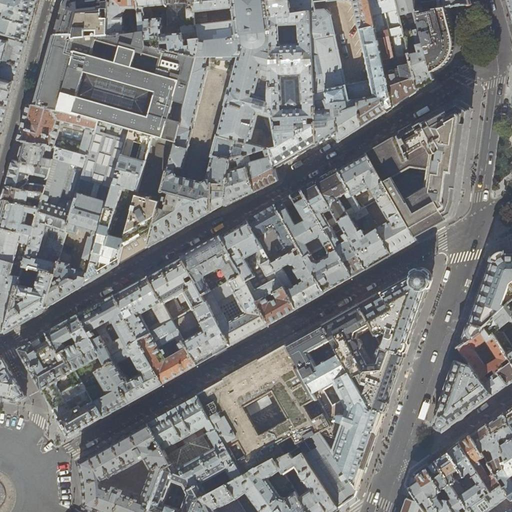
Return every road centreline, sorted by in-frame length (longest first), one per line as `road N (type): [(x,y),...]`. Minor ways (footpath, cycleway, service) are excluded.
road 1 (residential): [(0,343),(500,61)]
road 2 (residential): [(38,468),(479,217)]
road 3 (secondary): [(479,217),(375,511)]
road 4 (residential): [(49,0),(0,177)]
road 5 (secondary): [(479,217),(500,61)]
